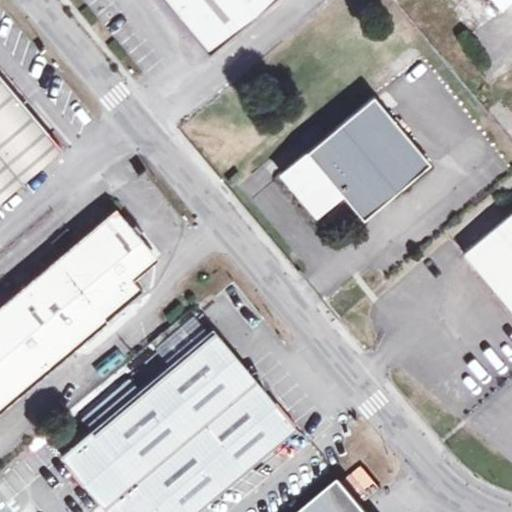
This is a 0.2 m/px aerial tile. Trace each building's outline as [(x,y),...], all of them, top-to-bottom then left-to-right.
[(164,0),(208,52),(270,0),(164,0)] [(511,0),(486,0),(500,15),(511,4),(511,0)] [(0,200),(61,148),(0,76),(0,200)] [(370,171),(391,196),(430,164),(374,97),(283,173),(318,216),(343,195),(370,171)] [(370,171),(343,195),(363,219),(391,196),(370,171)] [(0,409),(142,291),(133,281),(157,260),(116,212),(0,309),(0,409)] [(511,212),(464,252),(511,308),(511,212)] [(97,416),(102,422),(60,457),(106,511),(194,511),(295,428),(229,350),(216,334),(138,397),(130,387),(97,416)] [(365,501),(382,484),(361,462),(344,479),(365,501)] [(364,511),(341,484),(307,511),(364,511)]
